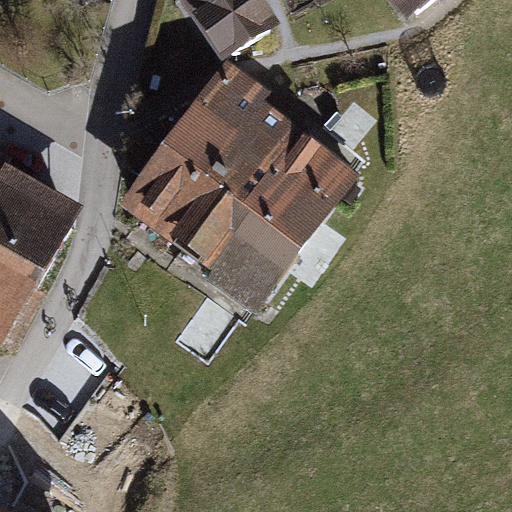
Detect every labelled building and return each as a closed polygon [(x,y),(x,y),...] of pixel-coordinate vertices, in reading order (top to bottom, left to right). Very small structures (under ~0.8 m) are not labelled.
[(261,0),(182,0),(226,63),(279,26),(261,0)] [(429,0),(391,0),(408,19),(429,0)] [(260,112),(217,81),(124,210),(168,241),(260,112)] [(306,144),(260,112),(168,241),(214,274),(306,144)] [(306,144),(214,274),(207,282),(260,320),(358,182),(306,144)] [(0,166),(0,358),(1,359),(40,290),(0,267),(0,175),(4,169),(0,166)] [(85,213),(4,169),(0,175),(0,267),(40,290),(85,213)] [(24,511),(0,502),(0,511),(24,511)]
